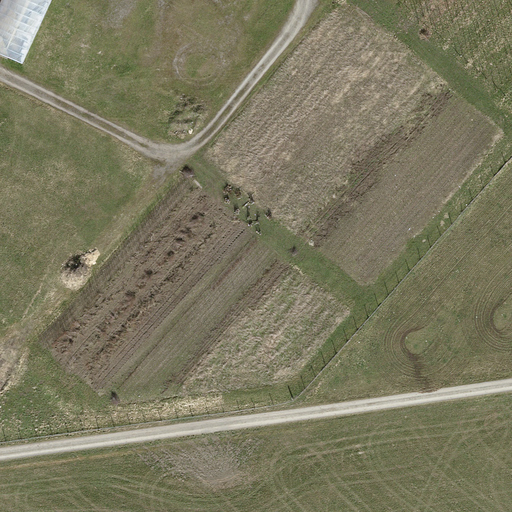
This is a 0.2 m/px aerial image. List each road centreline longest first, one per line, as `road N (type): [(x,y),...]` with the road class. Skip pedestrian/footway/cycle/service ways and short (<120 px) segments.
road 1 (track): [(511,385),(0,456)]
road 2 (track): [(0,74),(171,160),(12,354),(0,347)]
road 3 (track): [(171,160),(204,135),(309,0)]
